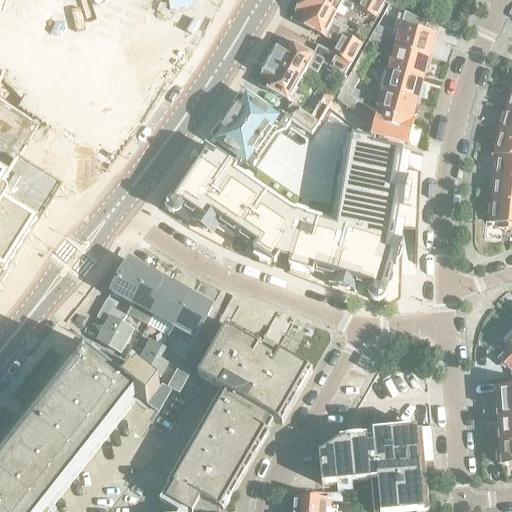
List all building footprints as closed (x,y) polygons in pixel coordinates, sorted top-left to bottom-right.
[(337,16),(306,0),(299,0),(295,8),(297,10),(292,20),(334,43),(340,30),(332,25),(337,16)] [(306,0),(337,16),(341,8),(349,12),(351,8),(355,0),(306,0)] [(376,20),(386,0),(355,0),(351,8),(376,20)] [(395,49),(431,59),(435,46),(433,44),(435,37),(414,32),(416,22),(387,6),(378,23),(398,28),(393,48),(395,49)] [(361,55),(370,59),(382,38),(373,33),(361,55)] [(331,54),(350,65),(362,45),(341,34),(331,54)] [(272,49),(266,61),(302,80),(307,70),(317,76),(323,65),(313,60),(315,57),(311,55),(281,39),(276,49),(272,49)] [(350,65),(331,54),(316,46),(311,55),(315,57),(313,60),(323,65),(344,77),(350,65)] [(389,70),(423,80),(424,75),(427,74),(431,59),(395,49),(393,48),(388,70),(389,70)] [(351,73),(360,78),(366,67),(376,73),(380,65),(370,59),(361,55),(351,73)] [(302,80),(266,61),(260,71),(262,73),(256,84),(290,102),(302,80)] [(383,92),(420,102),(423,89),(422,86),(423,80),(389,70),(388,70),(383,92)] [(360,78),(351,73),(349,78),(344,77),(337,91),(340,92),(356,102),(365,107),(370,98),(354,90),(360,78)] [(356,102),(340,92),(335,101),(351,111),(356,102)] [(383,92),(380,104),(370,98),(365,107),(377,114),(411,123),(413,118),(416,116),(420,102),(383,92)] [(216,150),(216,151),(241,168),(273,123),(275,119),(239,94),(232,103),(234,104),(218,128),(216,127),(209,136),(220,144),(216,150)] [(292,104),(283,117),(290,122),(310,136),(333,99),(326,95),(311,119),(298,110),(292,104)] [(409,229),(414,230),(414,212),(407,211),(408,204),(414,205),(416,182),(393,178),(398,150),(361,139),(360,133),(327,110),(309,141),(288,125),(278,118),(242,169),(238,167),(237,168),(202,144),(159,203),(158,205),(158,206),(158,207),(160,208),(187,226),(219,244),(230,249),(237,253),(270,266),(285,271),(361,301),(365,302),(368,303),(372,303),(375,304),(379,304),(382,303),(385,303),(389,302),(393,301),(396,299),(399,229),(409,229)] [(500,133),(511,136),(511,113),(506,111),(500,133)] [(377,114),(371,136),(407,145),(413,123),(411,123),(377,114)] [(497,157),(511,159),(511,136),(500,133),(493,156),(497,157)] [(0,290),(0,291),(2,288),(0,286),(0,284),(12,265),(15,267),(17,264),(14,262),(28,240),(31,242),(33,239),(30,237),(43,216),(46,218),(48,215),(45,213),(59,191),(62,192),(64,189),(61,187),(59,191),(44,181),(46,178),(43,176),(41,179),(19,166),(21,163),(18,161),(16,164),(0,153),(0,290)] [(494,180),(511,182),(511,159),(497,157),(494,180)] [(492,203),(511,205),(511,182),(494,180),(492,203)] [(511,205),(492,203),(490,224),(500,225),(499,230),(511,231),(511,205)] [(132,305),(149,274),(128,262),(111,293),(132,305)] [(170,286),(149,274),(132,305),(126,316),(147,327),(153,317),(170,286)] [(189,297),(170,286),(153,317),(173,328),(189,297)] [(194,340),(211,309),(189,297),(173,328),(194,340)] [(106,301),(96,319),(104,324),(108,316),(122,324),(126,317),(112,309),(114,305),(106,301)] [(95,341),(108,348),(121,325),(107,318),(95,341)] [(121,325),(108,348),(121,354),(133,332),(121,325)] [(220,511),(221,511),(223,511),(269,434),(266,432),(273,421),(282,426),(312,373),(276,352),(271,360),(257,353),(261,346),(227,326),(198,378),(227,394),(175,485),(176,485),(167,501),(186,511),(220,511)] [(511,335),(506,342),(508,344),(506,346),(509,349),(498,360),(510,371),(511,370),(511,335)] [(135,366),(147,373),(161,348),(149,341),(135,366)] [(2,461),(4,463),(0,467),(0,511),(48,511),(49,511),(44,506),(132,393),(146,405),(159,389),(134,369),(92,346),(91,347),(97,351),(90,360),(85,356),(84,356),(82,355),(25,428),(29,431),(10,455),(9,454),(0,458),(2,461)] [(161,348),(147,373),(160,380),(174,355),(161,348)] [(367,370),(371,360),(362,355),(357,365),(367,370)] [(171,390),(178,394),(190,373),(178,367),(167,388),(171,390)] [(159,389),(146,405),(157,414),(171,390),(167,388),(162,385),(159,389)] [(498,417),(498,420),(511,418),(511,388),(496,390),(497,405),(494,406),(495,416),(498,417)] [(511,418),(498,420),(498,427),(496,429),(496,439),(499,440),(500,442),(511,440),(511,418)] [(339,442),(319,455),(321,486),(355,483),(373,481),(374,491),(376,511),(417,511),(427,511),(423,468),(420,429),(415,429),(373,433),(373,439),(366,440),(366,438),(339,440),(339,442)] [(511,440),(500,442),(500,451),(497,452),(498,462),(501,463),(501,467),(511,465),(511,440)] [(340,495),(341,504),(355,503),(354,494),(340,495)] [(293,511),(324,511),(325,507),(330,507),(330,501),(295,498),(293,511)]
